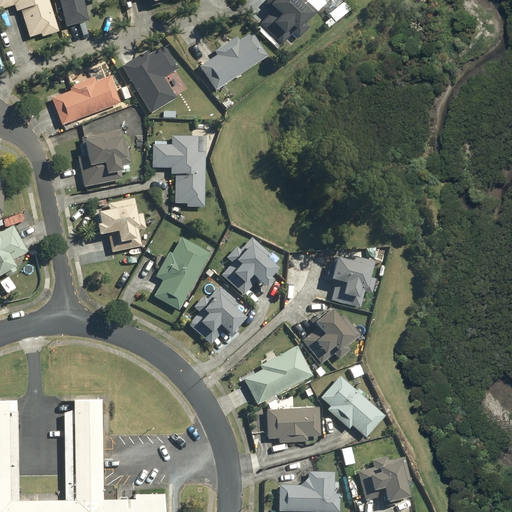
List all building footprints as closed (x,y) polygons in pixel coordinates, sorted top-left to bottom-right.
[(0,0),(0,10),(11,7),(13,13),(17,12),(26,40),(38,36),(39,39),(55,34),(44,0),(0,0)] [(56,0),(63,28),(86,23),(80,2),(83,1),(84,4),(96,1),(95,0),(56,0)] [(269,14),(257,26),(279,47),(290,35),(296,40),(306,30),(302,26),(322,5),(316,0),(266,0),(263,4),(265,7),(264,9),(269,14)] [(327,17),(332,24),(349,11),(343,4),(327,17)] [(197,68),(212,92),(264,59),(248,34),(236,42),(233,39),(211,53),(214,57),(197,68)] [(143,52),(118,68),(148,116),(173,100),(161,80),(175,71),(160,47),(146,56),(143,52)] [(48,100),(59,127),(117,105),(107,78),(93,83),(92,79),(66,88),(68,93),(48,100)] [(131,99),(125,86),(116,90),(122,103),(131,99)] [(75,159),(81,189),(119,181),(116,168),(128,166),(124,148),(122,149),(118,132),(78,140),(79,145),(78,145),(80,158),(75,159)] [(201,210),(202,138),(169,138),(169,147),(150,146),(149,170),(168,170),(168,177),(173,177),(172,205),(184,206),(184,209),(201,210)] [(105,237),(109,254),(139,248),(135,232),(142,231),(139,216),(134,217),(131,200),(105,206),(107,213),(92,216),(94,228),(90,229),(93,239),(105,237)] [(0,276),(2,275),(4,278),(14,272),(8,263),(25,254),(10,228),(0,233),(0,276)] [(151,299),(175,312),(207,256),(178,240),(169,256),(166,254),(152,279),(160,283),(151,299)] [(230,265),(219,277),(241,297),(252,285),(260,292),(267,284),(264,281),(272,273),(271,272),(273,269),(270,267),(269,268),(263,262),(268,257),(248,240),(237,252),(234,249),(224,260),(230,265)] [(332,284),(328,302),(356,309),(361,293),(368,295),(372,280),(367,279),(371,263),(346,256),(344,264),(330,260),(324,282),(332,284)] [(196,314),(185,326),(208,347),(219,334),(224,339),(239,322),(238,322),(238,318),(231,311),(235,307),(216,289),(205,301),(201,298),(191,309),(196,314)] [(312,331),(299,342),(318,365),(330,355),(335,361),(347,351),(344,347),(357,337),(340,316),(335,320),(327,309),(307,325),(312,331)] [(240,381),(254,406),(309,377),(293,347),(256,367),(259,371),(240,381)] [(381,417),(336,378),(317,399),(326,408),(323,411),(345,430),(348,427),(362,439),(381,417)] [(0,511),(158,511),(159,497),(131,497),(131,502),(98,503),(97,404),(69,404),(69,414),(60,414),(62,503),(15,504),(14,414),(5,414),(4,405),(0,405),(0,511)] [(315,409),(262,411),(264,440),(275,440),(275,444),(304,443),(304,438),(317,438),(315,409)] [(370,469),(354,473),(362,502),(378,498),(380,505),(405,499),(401,485),(407,484),(400,458),(384,463),(383,458),(368,461),(370,469)] [(275,486),(274,511),(335,511),(336,495),(330,495),(331,474),(304,473),(304,479),(296,487),(275,486)]
